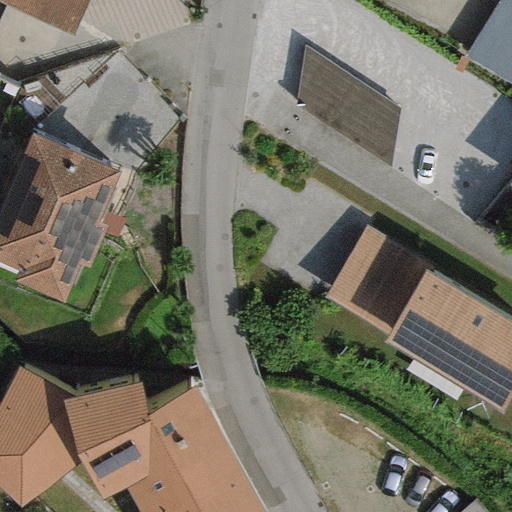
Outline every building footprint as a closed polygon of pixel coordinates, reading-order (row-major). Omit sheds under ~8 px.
[(86,0),(0,0),(0,5),(71,36),(86,0)] [(511,84),(511,0),(499,0),(463,59),(511,84)] [(287,91),(381,152),(411,106),(317,45),(287,91)] [(13,282),(62,303),(77,266),(88,271),(107,227),(99,224),(121,172),(30,134),(0,204),(0,266),(16,273),(13,282)] [(428,274),(431,267),(365,228),(327,297),(388,336),(424,272),(428,274)] [(384,344),(502,413),(511,394),(511,326),(428,274),(424,272),(388,336),(384,344)] [(124,489),(137,511),(262,511),(193,387),(146,416),(140,384),(74,397),(17,368),(0,400),(0,490),(19,508),(79,463),(100,500),(124,489)]
